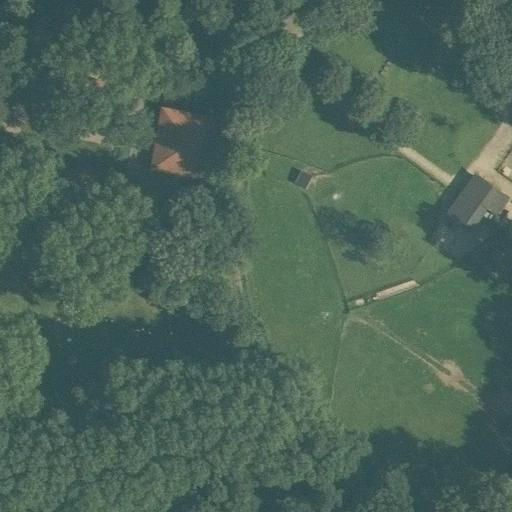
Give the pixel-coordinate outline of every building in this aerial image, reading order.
[(69,6),(27,32),(44,60),(86,34),(69,6)] [(224,123),(163,111),(158,135),(151,176),(180,181),(212,187),(224,123)] [(300,174),(294,185),(305,191),(311,181),(300,174)] [(441,216),(482,243),(510,201),(469,174),(441,216)] [(203,377),(194,362),(172,375),(181,390),(203,377)]
